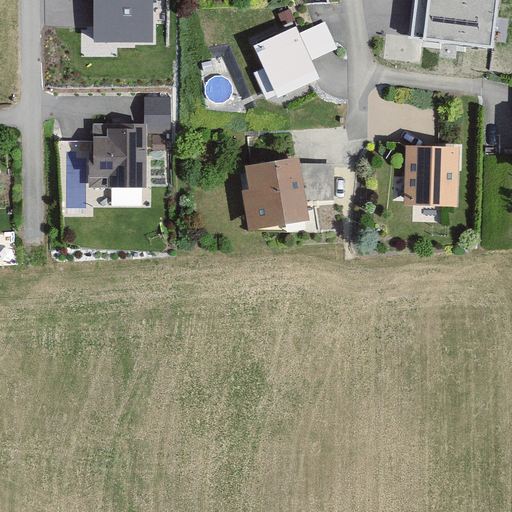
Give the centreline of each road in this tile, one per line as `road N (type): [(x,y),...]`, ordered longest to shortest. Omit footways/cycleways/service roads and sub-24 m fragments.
road 1 (residential): [(32,0),(33,238)]
road 2 (residential): [(352,0),(363,75),(360,131)]
